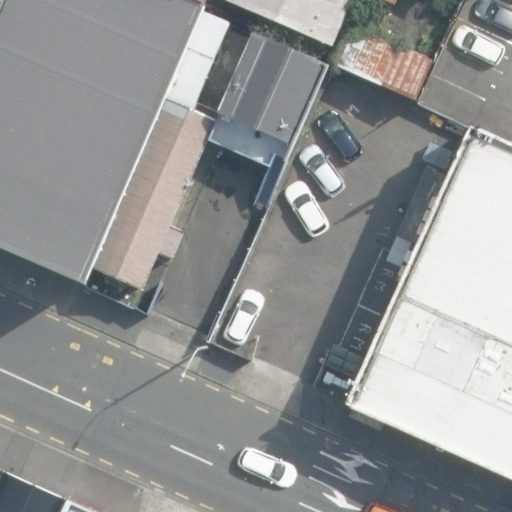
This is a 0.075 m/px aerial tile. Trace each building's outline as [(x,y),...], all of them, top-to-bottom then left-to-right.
[(190,0),(0,0),(0,251),(82,288),(91,268),(204,11),(206,7),(201,4),(190,0)] [(223,0),(330,46),(349,0),(223,0)] [(204,11),(91,268),(139,289),(155,252),(171,259),(183,230),(168,223),(204,139),(213,118),(193,109),(230,21),(204,11)] [(354,23),(335,64),(412,100),(431,58),(354,23)] [(213,118),(204,139),(267,166),(271,157),(285,163),(328,64),(246,29),(211,111),(216,113),(213,118)] [(511,145),(463,124),(338,403),(511,480),(511,145)] [(0,511),(63,511),(72,494),(6,463),(0,475),(0,511)] [(112,511),(72,494),(63,511),(112,511)]
